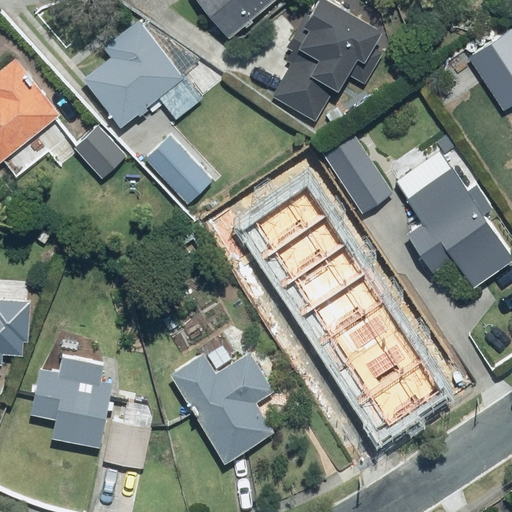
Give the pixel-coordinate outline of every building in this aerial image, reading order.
[(269,0),(200,0),(230,34),(269,0)] [(384,21),(346,0),(307,0),(284,41),(296,47),(272,89),(319,116),(355,53),(363,58),(384,21)] [(86,75),(123,124),(159,98),(176,121),(208,97),(141,8),(102,38),(114,54),(86,75)] [(511,21),(470,48),(504,100),(511,94),(511,21)] [(17,55),(0,67),(0,157),(12,174),(72,131),(17,55)] [(98,122),(73,145),(103,176),(128,153),(98,122)] [(351,124),(319,147),(364,209),(396,187),(351,124)] [(171,134),(147,158),(190,201),(214,176),(171,134)] [(427,155),(418,143),(401,156),(391,144),(378,154),(415,202),(389,223),(425,271),(452,251),(476,282),(511,255),(511,239),(487,207),(493,202),(474,178),(468,182),(440,145),(427,155)] [(306,188),(244,228),(379,432),(440,392),(306,188)] [(223,337),(170,367),(225,456),(274,426),(260,402),(277,391),(249,347),(234,356),(223,337)] [(106,442),(114,361),(58,356),(56,373),(41,371),(36,415),(57,418),(54,435),(106,442)] [(147,463),(153,399),(128,397),(126,418),(112,416),(108,460),(147,463)]
